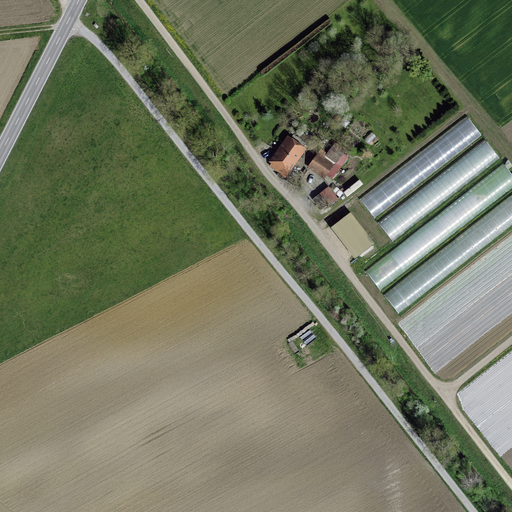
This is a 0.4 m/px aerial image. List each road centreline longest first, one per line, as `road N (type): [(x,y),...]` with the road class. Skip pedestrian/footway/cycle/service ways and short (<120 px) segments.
road 1 (track): [(477,511),(105,50),(66,23)]
road 2 (track): [(444,395),(139,0)]
road 3 (secondary): [(78,0),(0,154)]
